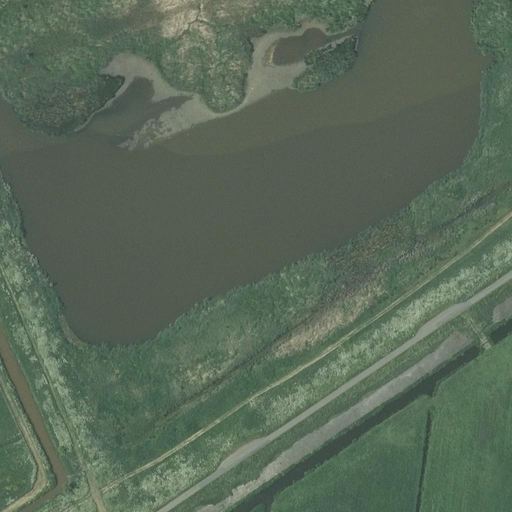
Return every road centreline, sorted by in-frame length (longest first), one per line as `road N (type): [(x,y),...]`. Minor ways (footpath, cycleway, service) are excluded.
road 1 (unclassified): [(161,511),(511,274)]
road 2 (track): [(0,266),(104,511)]
